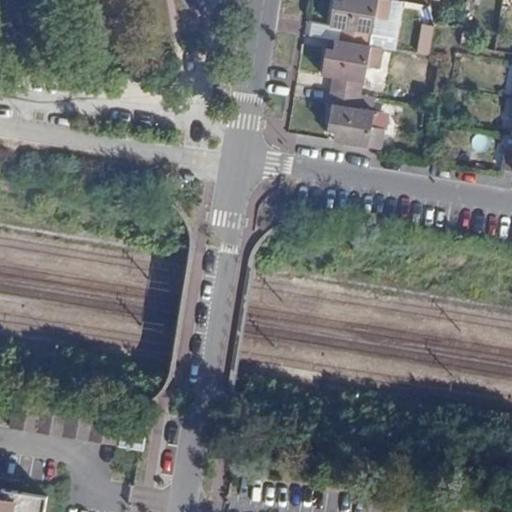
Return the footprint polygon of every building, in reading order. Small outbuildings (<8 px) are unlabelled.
[(342,0),(342,1),(335,0),(334,0),(331,25),(341,28),(339,41),(339,42),(369,46),(371,33),(373,33),(375,18),(388,20),(391,0),(342,0)] [(339,42),(335,40),(334,49),(327,48),(323,74),(334,77),(331,90),(361,95),(363,81),(365,81),(367,66),(380,69),(383,48),(369,46),(339,42)] [(361,95),(331,90),(329,104),(332,105),(328,130),(335,132),(334,141),(379,148),(381,149),(385,128),(372,127),(375,111),(358,109),(361,95)] [(511,148),(506,148),(502,169),(505,169),(511,170),(511,148)] [(41,406),(14,401),(10,427),(36,431),(41,406)] [(36,431),(63,436),(67,410),(41,406),(36,431)] [(63,436),(89,440),(93,414),(67,410),(63,436)] [(116,444),(120,418),(93,414),(89,440),(116,444)] [(45,511),(48,496),(2,489),(0,501),(0,511),(45,511)]
